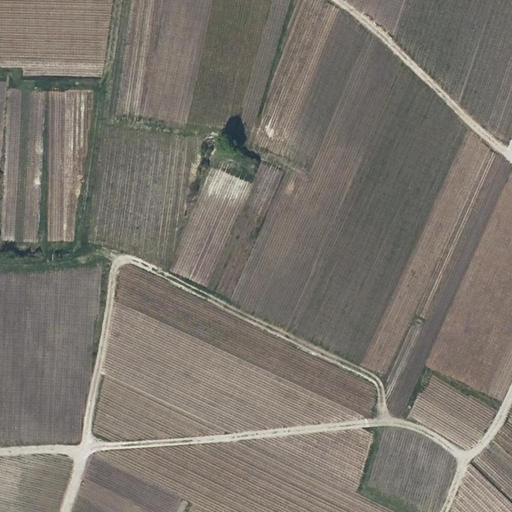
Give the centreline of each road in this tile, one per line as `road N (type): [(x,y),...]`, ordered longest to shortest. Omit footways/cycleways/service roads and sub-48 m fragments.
road 1 (track): [(0,450),(397,422),(463,456),(485,442),(511,391)]
road 2 (track): [(82,448),(113,276),(128,256),(374,378),(385,422)]
road 3 (track): [(340,0),(511,158)]
